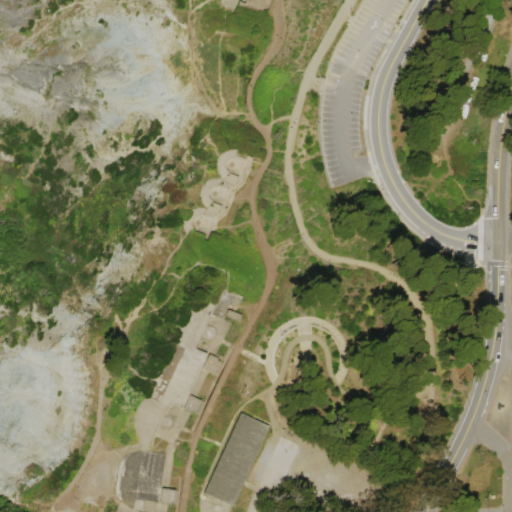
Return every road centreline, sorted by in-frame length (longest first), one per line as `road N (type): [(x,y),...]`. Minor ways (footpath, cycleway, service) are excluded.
road 1 (secondary): [(498,242),(430,228),(401,198),(384,162),(381,87),(426,0)]
road 2 (secondary): [(498,242),(485,378),(425,511)]
road 3 (secondary): [(511,82),(498,242)]
